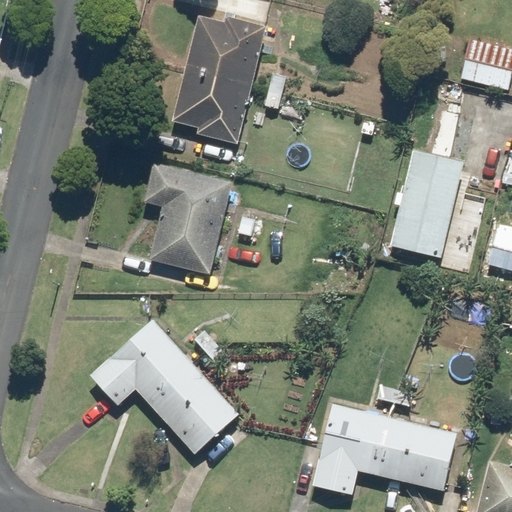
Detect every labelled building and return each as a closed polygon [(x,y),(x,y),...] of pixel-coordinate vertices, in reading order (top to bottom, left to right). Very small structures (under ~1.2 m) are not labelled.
[(238,144),(267,27),(227,17),(226,23),(200,17),(174,122),(199,128),(198,134),(238,144)] [(511,49),(471,40),(463,78),(509,89),(511,77),(511,49)] [(289,75),(271,71),(264,110),(281,113),(289,75)] [(442,258),(465,162),(414,151),(392,246),(442,258)] [(211,274),(233,182),(156,163),(147,202),(164,206),(151,259),(211,274)] [(257,184),(238,181),(235,207),(253,209),(257,184)] [(239,414),(153,319),(92,375),(119,405),(136,389),(195,453),(239,414)] [(457,433),(334,404),(314,486),(353,495),(359,471),(444,490),(457,433)] [(511,511),(511,465),(491,461),(477,511),(511,511)]
